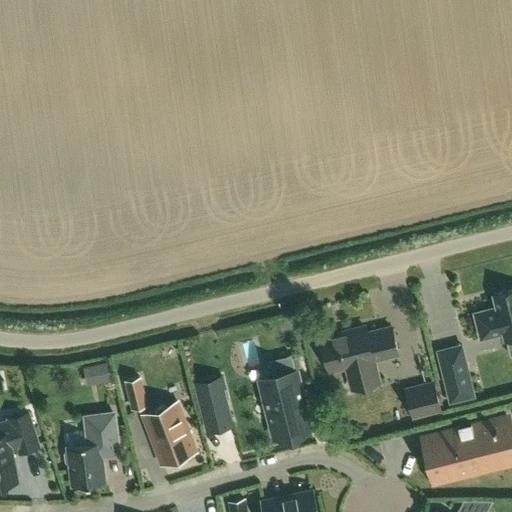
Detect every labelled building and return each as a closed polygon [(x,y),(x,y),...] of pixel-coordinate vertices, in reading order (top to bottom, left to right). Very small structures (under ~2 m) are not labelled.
[(511,289),(493,294),(497,310),(491,311),(491,308),(474,312),(481,338),(503,332),(505,339),(511,336),(511,289)] [(329,370),(347,366),(353,388),(379,382),(376,372),(373,359),(398,353),(392,327),(367,333),(365,326),(321,337),(322,341),(321,348),(321,352),(322,356),(324,361),(328,366),(329,370)] [(298,355),(292,357),(293,358),(295,367),(300,365),(298,355)] [(111,378),(108,363),(96,366),(99,380),(111,378)] [(466,364),(443,370),(450,401),(474,395),(466,364)] [(261,378),(275,437),(310,428),(296,370),(261,378)] [(216,403),(227,401),(221,376),(196,382),(208,430),(233,424),(233,423),(232,423),(221,426),(216,403)] [(133,407),(146,404),(140,377),(126,380),(133,407)] [(413,415),(440,408),(434,383),(407,389),(413,415)] [(143,414),(150,433),(162,462),(196,450),(177,401),(143,414)] [(0,486),(15,484),(14,480),(17,479),(12,450),(19,449),(20,452),(39,446),(35,433),(28,411),(9,417),(10,420),(0,423),(0,486)] [(76,485),(79,488),(88,487),(91,483),(106,481),(103,456),(120,454),(116,424),(114,424),(112,411),(85,415),(88,443),(67,445),(68,449),(65,453),(66,461),(69,464),(72,485),(76,485)] [(459,428),(424,436),(427,449),(426,450),(430,469),(455,463),(458,474),(484,467),(481,456),(504,451),(499,431),(498,431),(495,420),(507,417),(507,416),(473,424),(472,421),(470,421),(471,425),(460,427),(459,424),(458,424),(459,428)] [(317,511),(313,490),(262,500),(264,511),(317,511)] [(246,511),(244,498),(230,501),(232,511),(246,511)] [(485,511),(492,500),(464,500),(458,511),(460,511),(485,511)]
